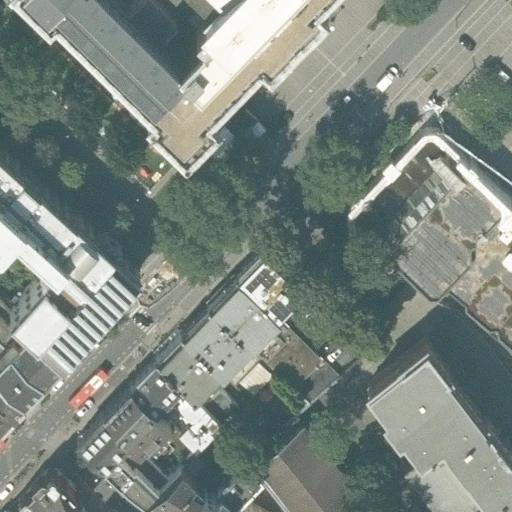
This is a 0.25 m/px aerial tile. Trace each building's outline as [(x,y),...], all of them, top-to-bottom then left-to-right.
[(299,35),(329,4),(325,0),(26,0),(48,20),(53,14),(151,108),(145,115),(185,154),(221,116),(217,112),(213,108),(260,57),(265,62),(269,66),(299,35)] [(511,256),(506,251),(510,246),(511,247),(511,222),(504,216),(499,212),(500,206),(500,198),(475,173),(465,162),(436,134),(427,135),(377,192),(369,200),(362,208),(357,213),(358,221),(383,246),(428,290),(437,290),(445,283),(456,292),(489,321),(496,320),(497,328),(511,341),(511,256)] [(0,241),(12,228),(53,265),(107,309),(137,274),(139,272),(136,269),(116,252),(120,247),(112,241),(103,233),(99,237),(37,183),(37,182),(26,172),(25,173),(0,150),(0,241)] [(304,287),(263,247),(251,259),(240,271),(235,276),(277,316),(304,287)] [(84,335),(107,309),(53,265),(9,314),(28,331),(44,345),(61,361),(84,335)] [(277,316),(235,276),(226,284),(213,298),(207,305),(249,345),(277,316)] [(233,384),(260,356),(249,345),(207,305),(200,312),(193,319),(191,322),(187,326),(180,333),(218,370),(233,384)] [(311,349),(277,316),(249,345),(260,356),(308,402),(339,375),(311,349)] [(0,321),(0,342),(25,365),(42,380),(51,371),(61,361),(44,345),(28,331),(17,342),(12,338),(14,336),(14,334),(0,321)] [(210,379),(218,370),(180,333),(171,344),(163,352),(154,360),(202,405),(219,388),(210,379)] [(449,365),(425,335),(397,356),(398,357),(366,383),(387,410),(383,413),(397,431),(401,427),(417,448),(402,460),(442,511),(466,511),(467,511),(511,511),(511,447),(506,440),(508,439),(506,437),(504,438),(500,433),(497,430),(499,428),(497,425),(496,426),(484,411),(482,413),(446,367),(449,365)] [(0,359),(0,379),(6,385),(23,400),(33,389),(42,380),(25,365),(0,342),(0,358),(0,359)] [(220,422),(202,405),(154,360),(148,366),(138,377),(129,386),(164,419),(167,416),(170,418),(177,410),(175,408),(177,405),(186,412),(181,417),(188,423),(179,433),(195,448),(220,422)] [(0,423),(8,415),(23,400),(6,385),(0,379),(0,423)] [(251,393),(261,406),(278,393),(267,380),(251,393)] [(169,424),(164,419),(129,386),(115,402),(103,414),(129,437),(128,439),(138,449),(147,440),(154,447),(164,436),(161,433),(169,424)] [(237,405),(219,388),(202,405),(220,422),(220,423),(237,405)] [(132,467),(143,454),(138,449),(128,439),(129,437),(103,414),(90,428),(77,441),(118,481),(132,467)] [(293,414),(247,456),(260,472),(293,511),(349,511),(366,499),(350,479),(301,420),(300,421),(293,414)] [(205,464),(192,451),(180,463),(194,475),(205,464)] [(144,501),(166,478),(143,454),(132,467),(118,481),(125,488),(144,501)] [(214,495),(200,488),(187,511),(225,511),(230,502),(236,497),(260,472),(247,456),(216,487),(217,489),(214,495)] [(180,463),(166,478),(144,501),(155,509),(159,511),(187,511),(200,488),(188,481),(194,475),(180,463)] [(59,511),(54,507),(71,485),(52,467),(8,511),(59,511)] [(79,491),(71,485),(54,507),(59,511),(75,511),(75,510),(71,504),(78,498),(79,491)] [(264,511),(236,497),(230,502),(225,511),(264,511)]
